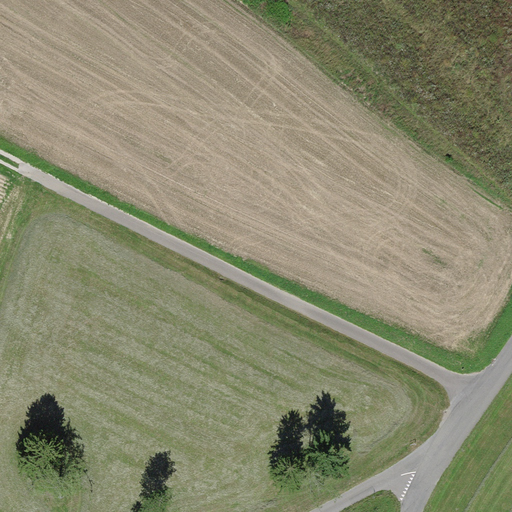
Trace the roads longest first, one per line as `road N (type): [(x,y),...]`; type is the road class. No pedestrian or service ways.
road 1 (track): [(0,155),(485,394)]
road 2 (residential): [(511,355),(434,461)]
road 3 (residential): [(434,461),(325,511)]
